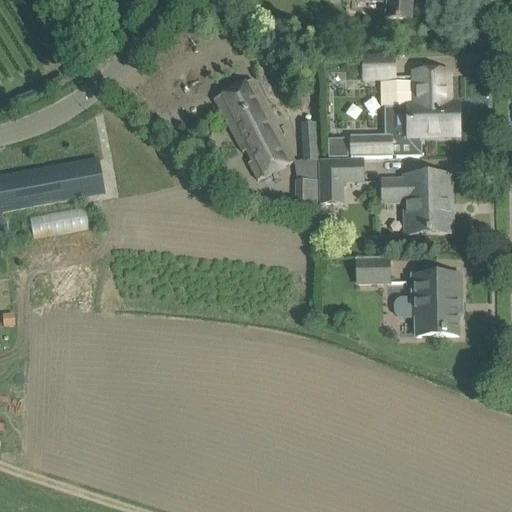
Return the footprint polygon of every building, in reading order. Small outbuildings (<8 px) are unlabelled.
[(410,24),(412,0),(338,0),(386,5),(385,22),(410,24)] [(363,58),(363,75),(363,82),(393,81),(392,58),(363,58)] [(419,139),(459,138),(458,108),(449,108),(448,74),(414,75),(415,109),(384,110),(385,138),(350,138),(351,160),(422,159),(422,144),(419,144),(419,139)] [(257,182),(295,163),(253,81),(214,101),(241,155),(246,152),(251,162),(248,164),(257,182)] [(317,136),(313,107),(297,109),(301,139),(317,136)] [(329,141),(329,159),(348,159),(348,140),(329,141)] [(0,214),(105,196),(102,181),(98,162),(0,179),(0,214)] [(344,206),(344,184),(363,184),(363,162),(319,163),(320,206),(344,206)] [(407,237),(432,236),(452,236),(451,178),(405,179),(405,183),(384,184),(384,205),(406,205),(407,237)] [(318,213),(318,199),(295,200),(295,214),(318,213)] [(359,286),(390,285),(390,259),(358,259),(359,286)] [(456,303),(461,303),(461,278),(414,278),(415,300),(400,300),(396,303),(394,306),(394,315),(397,318),(402,320),(417,320),(418,338),(459,338),(458,315),(456,315),(456,303)]
